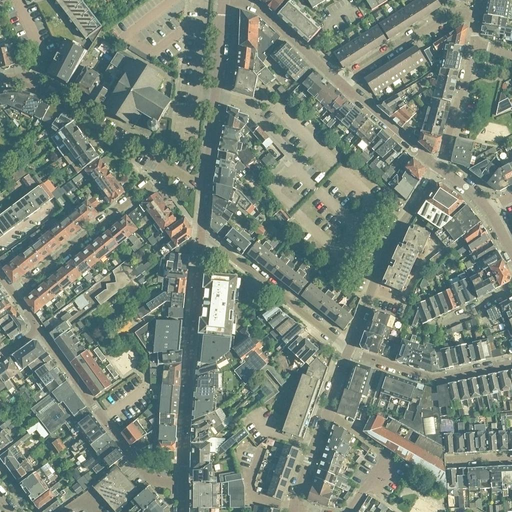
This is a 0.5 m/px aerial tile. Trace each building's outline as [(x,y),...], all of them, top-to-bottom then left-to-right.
[(81,0),(68,0),(63,4),(69,13),(83,2),(81,0)] [(274,13),(285,0),(269,0),(266,5),(270,9),(274,13)] [(321,3),(319,0),(302,0),(303,0),(307,0),(313,9),(321,3)] [(387,1),(386,0),(365,0),(372,10),(387,1)] [(432,12),(424,0),(416,0),(413,2),(423,18),(432,12)] [(441,6),(436,0),(424,0),(432,12),(441,6)] [(511,2),(507,1),(501,0),(486,0),(487,0),(486,6),(504,9),(507,10),(509,10),(511,2)] [(306,15),(298,8),(291,1),(277,15),(285,22),(292,29),(306,15)] [(83,2),(69,13),(76,21),(90,11),(83,2)] [(423,18),(413,2),(405,7),(415,23),(423,18)] [(507,19),(507,16),(508,16),(509,10),(507,10),(504,9),(486,6),(484,12),(484,15),(507,19)] [(415,23),(405,7),(396,13),(406,29),(415,23)] [(255,55),(263,64),(268,55),(277,41),(280,36),(272,29),(259,17),(240,9),(240,10),(239,28),(239,46),(256,52),(255,54),(255,55)] [(90,11),(76,21),(82,30),(96,19),(90,11)] [(406,29),(396,13),(387,18),(397,34),(406,29)] [(308,43),(321,29),(313,21),(306,15),(292,29),(300,36),(308,43)] [(505,27),(507,19),(484,15),(483,17),(484,17),(483,24),(505,27)] [(397,34),(387,18),(379,24),(389,40),(397,34)] [(92,43),(93,44),(103,28),(96,19),(82,30),(88,37),(91,42),(92,43)] [(11,26),(15,35),(27,30),(23,21),(11,26)] [(481,34),(487,35),(488,38),(491,38),(492,36),(498,37),(499,31),(510,33),(509,35),(511,35),(511,28),(505,27),(483,24),(481,34)] [(386,41),(376,25),(368,31),(378,47),(386,41)] [(464,46),(468,28),(463,25),(431,46),(435,51),(436,50),(437,51),(443,47),(443,46),(447,45),(447,44),(464,46)] [(378,47),(368,31),(359,37),(369,52),(378,47)] [(369,52),(359,37),(350,42),(360,58),(369,52)] [(87,52),(86,52),(65,41),(59,51),(58,54),(58,53),(54,61),(54,62),(48,73),(67,83),(71,78),(87,52)] [(310,68),(295,53),(296,53),(285,42),(271,56),(288,73),(287,73),(296,82),(310,68)] [(360,58),(350,42),(342,48),(352,63),(360,58)] [(14,51),(13,44),(5,46),(5,44),(0,44),(0,68),(1,68),(2,68),(4,70),(8,69),(9,66),(11,65),(15,65),(12,51),(14,51)] [(461,54),(464,46),(447,44),(447,45),(443,46),(443,47),(442,51),(461,54)] [(254,72),(258,77),(265,86),(275,78),(263,64),(255,55),(255,54),(256,52),(239,46),(239,48),(237,57),(236,67),(254,72)] [(426,61),(421,53),(416,46),(407,51),(417,67),(426,61)] [(352,63),(342,48),(333,53),(343,69),(352,63)] [(436,62),(428,48),(424,51),(431,64),(436,62)] [(417,67),(407,51),(399,57),(409,73),(417,67)] [(438,61),(442,60),(459,63),(461,54),(442,51),(440,51),(439,54),(440,54),(438,61)] [(156,91),(162,81),(157,77),(159,74),(137,60),(135,64),(117,53),(102,78),(89,100),(101,107),(103,104),(108,107),(106,111),(127,124),(130,120),(135,124),(142,113),(143,114),(143,115),(144,116),(144,115),(150,118),(149,119),(150,119),(151,119),(152,119),(150,121),(150,122),(148,125),(149,129),(152,131),(156,130),(159,127),(158,123),(162,116),(163,117),(168,108),(167,107),(171,101),(171,100),(170,99),(170,100),(164,97),(165,96),(163,95),(163,96),(158,93),(159,92),(158,92),(157,92),(156,91)] [(409,73),(399,57),(390,62),(400,78),(409,73)] [(439,64),(438,67),(458,71),(459,63),(442,60),(441,64),(439,64)] [(400,78),(390,62),(382,68),(392,84),(400,78)] [(89,100),(102,78),(86,67),(83,72),(80,71),(74,79),(77,81),(74,86),(82,91),(80,95),(89,100)] [(253,98),(258,77),(254,72),(236,67),(236,68),(231,92),(253,98)] [(458,71),(438,67),(437,71),(439,72),(438,75),(456,79),(458,71)] [(392,84),(382,68),(373,73),(383,89),(392,84)] [(304,96),(321,77),(314,71),(303,84),(306,88),(301,93),(304,96)] [(383,89),(373,73),(364,79),(374,95),(383,89)] [(431,81),(436,82),(454,86),(456,79),(438,75),(437,80),(432,79),(431,81)] [(314,97),(328,83),(321,77),(304,96),(300,100),(303,103),(307,98),(311,94),(314,97)] [(435,90),(452,94),(454,86),(436,82),(435,90)] [(316,109),(335,89),(328,83),(314,97),(318,101),(314,106),(316,109)] [(286,91),(281,86),(277,89),(282,95),(286,91)] [(328,110),(341,95),(335,89),(316,109),(319,111),(324,107),(328,110)] [(432,97),(433,97),(450,101),(452,94),(435,90),(434,93),(431,89),(428,90),(432,97)] [(433,99),(433,97),(432,97),(428,90),(427,90),(423,92),(428,101),(430,101),(428,107),(431,108),(448,112),(450,103),(433,99)] [(400,100),(401,100),(404,98),(405,97),(403,94),(401,91),(378,106),(385,112),(400,100)] [(11,106),(17,95),(17,92),(13,92),(12,92),(0,93),(0,105),(8,116),(11,109),(10,109),(11,106)] [(21,114),(31,95),(24,93),(20,92),(17,92),(17,95),(11,106),(10,109),(11,109),(8,116),(9,118),(11,110),(13,110),(13,112),(21,115),(21,114)] [(33,116),(42,100),(36,97),(31,95),(21,114),(25,115),(24,117),(31,120),(33,116)] [(326,126),(348,101),(341,95),(328,110),(332,113),(328,118),(327,117),(322,122),(326,126)] [(405,106),(406,105),(408,104),(404,98),(401,100),(400,100),(385,112),(390,117),(405,106)] [(40,125),(50,105),(42,100),(33,116),(37,119),(34,125),(37,127),(40,125)] [(341,122),(355,107),(348,101),(326,126),(329,128),(337,119),(341,122)] [(509,106),(504,105),(498,104),(498,105),(497,110),(496,116),(508,110),(509,106)] [(59,120),(63,113),(50,105),(40,125),(45,128),(47,124),(53,127),(57,119),(59,120)] [(415,114),(411,111),(406,105),(405,106),(390,117),(402,127),(407,122),(412,117),(415,114)] [(259,127),(248,116),(239,113),(239,110),(228,106),(227,113),(243,122),(246,124),(252,130),(266,148),(273,143),(259,127)] [(446,121),(448,112),(431,108),(428,107),(424,106),(422,112),(420,111),(419,114),(446,121)] [(347,128),(361,112),(355,107),(341,122),(345,126),(341,130),(344,132),(347,128)] [(354,134),(369,119),(361,112),(347,128),(351,132),(344,140),(348,143),(353,136),(355,135),(354,134)] [(58,133),(72,122),(75,120),(63,113),(59,120),(57,119),(53,127),(51,130),(49,128),(43,132),(47,136),(53,131),(58,133)] [(246,124),(243,122),(227,113),(224,126),(241,129),(241,130),(245,135),(252,130),(246,124)] [(444,130),(446,121),(419,114),(419,117),(425,119),(424,124),(443,129),(444,130)] [(354,134),(355,135),(358,138),(350,148),(353,151),(356,147),(361,141),(375,125),(369,119),(354,134)] [(58,146),(79,131),(77,127),(76,128),(72,122),(58,133),(52,137),(58,146)] [(416,130),(407,122),(402,127),(414,138),(414,136),(415,131),(416,130)] [(441,138),(443,129),(424,124),(422,129),(416,128),(416,129),(416,130),(415,131),(441,138)] [(368,147),(382,131),(375,125),(361,141),(368,147)] [(245,135),(241,130),(241,129),(224,126),(221,139),(239,142),(242,142),(244,142),(245,137),(246,136),(245,135)] [(64,155),(65,155),(85,140),(81,134),(82,134),(79,131),(58,146),(58,149),(62,155),(64,155)] [(376,152),(391,138),(389,137),(389,138),(384,133),(382,131),(368,147),(360,157),(367,163),(372,157),(368,153),(372,149),(376,152)] [(437,154),(441,138),(415,131),(414,136),(420,137),(419,142),(433,155),(437,154)] [(372,169),(397,144),(395,143),(391,139),(391,138),(376,152),(376,153),(374,155),(377,158),(369,167),(372,169)] [(219,151),(236,154),(236,153),(238,154),(242,159),(247,165),(252,161),(251,160),(255,157),(244,143),(242,143),(242,142),(239,142),(221,139),(219,151)] [(486,150),(487,146),(482,145),(457,139),(455,147),(464,149),(472,151),(473,147),(481,149),(486,150)] [(71,164),(93,148),(90,145),(89,146),(85,140),(65,155),(71,164)] [(397,144),(372,169),(375,173),(379,176),(383,171),(379,168),(386,161),(389,164),(404,150),(399,146),(397,144)] [(460,165),(464,149),(455,147),(451,163),(460,165)] [(83,169),(99,158),(94,152),(95,152),(93,148),(71,164),(73,168),(79,164),(83,169)] [(487,158),(496,153),(494,148),(484,153),(484,154),(487,158)] [(475,152),(472,151),(464,149),(460,165),(463,166),(468,169),(469,168),(472,157),(474,158),(475,152)] [(240,161),(242,159),(238,154),(236,153),(236,154),(219,151),(219,152),(218,159),(234,164),(235,161),(239,161),(240,161)] [(487,158),(486,159),(486,160),(469,170),(479,178),(492,162),(495,158),(494,157),(501,153),(500,151),(496,153),(487,158)] [(425,168),(405,152),(397,159),(403,165),(407,168),(407,169),(419,181),(425,172),(425,168)] [(270,169),(277,163),(269,154),(261,161),(269,170),(270,169)] [(487,158),(484,154),(475,159),(477,161),(473,163),(474,165),(486,159),(487,158)] [(30,166),(23,157),(19,160),(26,169),(30,166)] [(249,171),(240,161),(239,161),(235,161),(234,164),(218,159),(216,167),(233,171),(235,173),(235,174),(241,181),(241,180),(243,179),(242,177),(249,171)] [(94,181),(108,170),(107,169),(108,167),(106,165),(104,165),(103,163),(103,164),(100,160),(85,171),(88,175),(89,174),(94,181)] [(511,184),(511,171),(505,160),(504,160),(505,161),(503,162),(504,163),(503,163),(505,167),(501,169),(504,175),(503,175),(509,186),(511,184)] [(492,162),(479,178),(487,184),(498,169),(493,165),(493,163),(492,162)] [(419,181),(407,169),(407,168),(403,165),(401,168),(405,171),(403,175),(401,174),(400,175),(415,189),(419,181)] [(235,173),(233,171),(216,167),(215,174),(234,179),(235,180),(244,188),(248,193),(251,191),(241,180),(241,181),(235,174),(235,173)] [(386,183),(396,172),(391,167),(381,178),(386,183)] [(509,186),(503,175),(504,175),(501,169),(498,170),(498,169),(487,184),(496,191),(497,191),(499,191),(500,191),(507,187),(506,187),(508,186),(508,187),(509,186)] [(115,181),(113,178),(112,176),(113,174),(111,172),(109,172),(108,170),(94,181),(99,187),(97,188),(100,192),(115,181)] [(264,174),(262,173),(260,170),(254,175),(259,179),(260,178),(264,174)] [(75,183),(82,177),(80,174),(72,180),(75,183)] [(234,179),(215,174),(215,179),(214,184),(234,188),(238,190),(241,192),(260,215),(267,209),(261,201),(257,204),(248,193),(244,188),(235,180),(234,179)] [(413,191),(397,175),(388,184),(407,200),(407,201),(413,191)] [(42,183),(36,176),(35,177),(33,178),(38,186),(42,183)] [(54,191),(47,181),(44,184),(51,193),(54,191)] [(67,184),(73,192),(77,189),(70,181),(67,184)] [(110,203),(124,193),(122,191),(123,189),(121,186),(119,187),(115,181),(100,192),(104,197),(105,196),(110,203)] [(51,193),(44,184),(0,215),(0,237),(54,198),(55,197),(51,193)] [(241,192),(238,190),(234,188),(214,184),(214,195),(219,196),(228,201),(228,202),(232,204),(236,207),(238,204),(249,213),(249,214),(255,220),(256,219),(260,215),(241,192)] [(464,202),(460,197),(441,184),(437,185),(432,192),(444,199),(440,206),(451,213),(464,202)] [(65,194),(59,187),(54,191),(51,193),(55,197),(57,200),(65,194)] [(451,213),(440,206),(444,199),(432,192),(426,201),(452,218),(454,216),(451,213)] [(163,203),(159,198),(160,196),(159,195),(157,195),(156,193),(139,206),(143,211),(144,212),(146,211),(149,214),(163,203)] [(232,204),(228,202),(228,201),(219,196),(214,195),(213,202),(215,202),(233,213),(235,215),(238,210),(247,216),(249,214),(249,213),(238,204),(236,207),(232,204)] [(94,197),(87,203),(93,209),(99,204),(94,197)] [(434,233),(452,218),(426,201),(418,214),(426,220),(424,222),(434,233)] [(93,209),(87,203),(87,202),(86,202),(81,206),(80,205),(76,208),(87,222),(92,218),(93,218),(95,216),(95,215),(97,214),(93,209)] [(212,211),(227,223),(233,213),(215,202),(213,202),(213,205),(212,211)] [(157,223),(170,212),(169,211),(170,209),(168,207),(166,207),(165,206),(163,203),(149,214),(140,221),(143,224),(146,222),(153,217),(157,222),(157,223)] [(453,243),(481,221),(467,205),(454,216),(452,218),(434,233),(446,248),(453,243)] [(87,222),(76,208),(67,216),(68,217),(78,230),(80,228),(81,228),(83,226),(83,225),(87,222)] [(289,215),(283,208),(277,213),(285,223),(290,219),(291,219),(291,218),(290,217),(289,215)] [(142,219),(135,210),(129,215),(135,224),(142,219)] [(233,229),(227,223),(212,211),(210,226),(211,229),(217,234),(223,240),(233,229)] [(163,233),(177,222),(175,219),(175,218),(174,217),(175,216),(172,212),(171,213),(170,212),(157,223),(157,222),(153,225),(158,232),(160,230),(163,233)] [(285,223),(277,213),(272,217),(281,226),(285,223)] [(131,234),(137,230),(126,216),(124,218),(123,218),(121,220),(121,221),(117,224),(128,239),(128,238),(133,245),(137,250),(142,246),(134,236),(133,237),(131,234)] [(78,230),(68,217),(63,221),(62,220),(58,223),(69,237),(74,233),(77,231),(77,230),(78,230)] [(172,240),(191,226),(187,220),(185,217),(177,222),(163,233),(156,238),(158,242),(168,235),(172,240)] [(460,249),(486,231),(485,229),(485,228),(484,229),(481,223),(481,222),(481,221),(463,235),(465,239),(461,242),(462,245),(459,247),(460,249)] [(69,237),(58,223),(54,226),(55,227),(49,232),(59,245),(61,243),(62,243),(64,241),(65,240),(69,237)] [(128,239),(117,224),(112,228),(111,228),(109,230),(109,231),(107,232),(118,245),(124,240),(125,241),(128,239)] [(419,261),(416,259),(419,253),(422,254),(431,234),(411,225),(402,245),(399,243),(382,283),(401,292),(405,285),(408,286),(410,281),(407,279),(410,272),(413,265),(416,266),(419,261)] [(169,255),(192,237),(192,229),(191,226),(172,240),(172,241),(171,242),(159,250),(164,257),(162,258),(163,259),(169,255)] [(255,232),(261,237),(267,231),(261,226),(255,232)] [(246,240),(233,229),(223,240),(242,255),(251,244),(246,240)] [(59,245),(49,232),(44,236),(39,230),(35,233),(50,252),(55,248),(56,248),(58,246),(59,245)] [(253,231),(246,240),(251,244),(258,236),(253,231)] [(279,231),(275,236),(281,241),(285,236),(279,231)] [(472,253),(491,241),(491,240),(487,234),(488,234),(487,233),(486,232),(486,231),(460,249),(458,251),(460,254),(469,248),(472,253)] [(118,245),(107,232),(106,233),(105,233),(103,235),(102,236),(98,239),(110,254),(114,250),(113,249),(118,245)] [(50,252),(35,233),(29,237),(34,243),(36,241),(37,242),(31,247),(41,260),(43,258),(44,258),(46,256),(46,255),(50,252)] [(189,256),(192,237),(169,255),(189,256)] [(110,254),(98,239),(93,243),(91,245),(90,246),(89,247),(99,260),(105,255),(106,256),(110,254)] [(479,261),(497,250),(491,241),(472,253),(471,254),(473,258),(467,261),(467,262),(464,264),(467,269),(476,263),(479,261)] [(256,261),(269,244),(266,242),(262,246),(257,242),(247,254),(256,261)] [(264,267),(274,256),(269,252),(272,247),(273,245),(270,243),(269,244),(256,261),(264,267)] [(453,243),(446,248),(449,251),(456,246),(453,243)] [(41,260),(31,247),(26,251),(25,250),(21,253),(32,267),(37,263),(38,263),(40,261),(40,260),(41,260)] [(99,260),(89,247),(87,248),(85,250),(84,251),(80,254),(91,269),(96,265),(95,264),(99,260)] [(434,265),(449,253),(445,247),(429,260),(434,265)] [(484,270),(502,260),(497,250),(479,261),(481,265),(484,270)] [(32,267),(21,253),(18,256),(18,257),(12,262),(22,275),(25,273),(26,273),(28,271),(28,270),(32,267)] [(91,269),(80,254),(75,258),(74,259),(72,260),(72,261),(71,262),(81,275),(84,279),(90,274),(88,271),(91,269)] [(189,256),(169,255),(163,259),(165,261),(164,262),(188,264),(189,256)] [(273,274),(286,258),(283,255),(279,260),(274,256),(264,267),(273,274)] [(281,281),(291,269),(286,265),(292,257),(289,255),(286,258),(273,274),(281,281)] [(445,267),(455,259),(452,255),(442,263),(445,267)] [(135,270),(127,260),(111,273),(115,278),(116,285),(106,286),(106,291),(105,291),(95,299),(100,306),(126,286),(136,279),(140,276),(139,276),(135,270)] [(490,278),(507,269),(502,260),(484,270),(488,275),(489,275),(490,278)] [(22,275),(12,262),(7,266),(7,265),(2,268),(13,283),(19,278),(20,278),(21,276),(22,275)] [(81,275),(71,262),(69,263),(68,263),(66,265),(66,266),(61,269),(73,284),(77,280),(76,279),(81,275)] [(187,272),(188,264),(164,262),(164,268),(164,269),(187,272)] [(483,271),(484,270),(481,265),(478,267),(476,263),(467,269),(465,270),(469,278),(473,276),(471,271),(476,268),(479,273),(483,271)] [(147,270),(142,264),(135,270),(139,276),(147,270)] [(290,288),(303,271),(299,268),(296,273),(291,269),(281,281),(290,288)] [(73,284),(61,269),(57,273),(56,273),(54,275),(54,276),(52,277),(62,290),(68,285),(69,287),(73,284)] [(186,281),(187,272),(164,269),(156,275),(157,279),(186,281)] [(509,282),(511,276),(507,269),(490,278),(489,279),(495,289),(509,282)] [(298,295),(308,283),(302,279),(306,274),(303,271),(290,288),(298,295)] [(479,273),(473,276),(469,278),(475,288),(478,298),(493,290),(487,280),(483,271),(479,273)] [(310,303),(319,291),(314,287),(323,276),(319,273),(311,284),(301,296),(310,303)] [(476,300),(467,279),(465,273),(458,276),(456,277),(467,304),(476,300)] [(142,274),(140,276),(136,279),(141,284),(146,280),(142,274)] [(233,316),(237,277),(205,274),(205,275),(204,287),(204,288),(205,289),(204,300),(204,304),(203,308),(204,308),(203,319),(201,319),(201,320),(200,332),(199,332),(199,333),(200,334),(231,336),(231,334),(235,334),(237,316),(233,316)] [(62,290),(52,277),(51,278),(50,278),(48,280),(47,281),(43,284),(54,299),(59,295),(57,294),(62,290)] [(467,304),(456,277),(448,281),(458,307),(467,304)] [(141,284),(136,279),(126,286),(128,289),(130,292),(137,287),(140,284),(141,284)] [(186,287),(186,281),(157,279),(157,283),(162,283),(162,285),(186,287)] [(261,291),(247,279),(244,283),(245,286),(255,294),(258,294),(261,291)] [(458,307),(448,281),(444,283),(447,291),(442,293),(450,311),(458,307)] [(54,299),(43,284),(38,288),(37,288),(35,290),(35,291),(34,292),(44,305),(50,300),(51,302),(54,299)] [(185,294),(186,287),(162,285),(161,291),(156,295),(155,293),(151,295),(154,300),(165,292),(185,294)] [(347,289),(343,294),(349,299),(353,294),(347,289)] [(318,309),(331,293),(328,290),(324,295),(319,291),(310,303),(318,309)] [(441,315),(450,311),(442,293),(437,295),(435,291),(432,293),(441,315)] [(44,305),(34,292),(32,293),(29,295),(29,296),(24,300),(42,322),(45,319),(41,315),(42,314),(39,311),(41,309),(40,308),(44,305)] [(184,303),(185,294),(165,292),(154,300),(147,305),(135,313),(141,320),(164,304),(163,309),(166,309),(170,309),(183,309),(184,303)] [(327,316),(336,304),(331,300),(335,296),(331,293),(318,309),(327,316)] [(432,319),(441,315),(432,293),(428,295),(430,299),(425,301),(432,319)] [(432,319),(425,301),(423,294),(419,296),(421,303),(414,306),(420,317),(423,323),(432,319)] [(78,313),(88,306),(82,296),(71,303),(78,313)] [(503,312),(505,311),(511,307),(511,297),(486,312),(489,318),(498,315),(498,316),(503,313),(503,312)] [(0,315),(11,307),(6,300),(0,304),(0,315)] [(135,313),(147,305),(143,300),(132,308),(135,313)] [(267,322),(281,311),(272,304),(257,317),(263,325),(267,321),(267,322)] [(335,323),(348,306),(345,304),(341,308),(336,304),(327,316),(335,323)] [(344,330),(353,318),(348,314),(352,309),(348,306),(335,323),(344,330)] [(416,326),(420,317),(414,306),(407,324),(416,328),(417,326),(416,326)] [(0,315),(0,324),(1,325),(3,324),(17,314),(11,307),(0,315)] [(511,318),(511,307),(505,311),(507,315),(501,318),(503,322),(511,318)] [(182,318),(183,309),(170,309),(166,309),(166,317),(169,317),(172,318),(182,318)] [(390,316),(390,315),(373,309),(369,320),(387,327),(391,317),(390,316)] [(268,334),(269,333),(289,317),(281,311),(267,322),(271,326),(265,331),(268,334)] [(55,341),(70,328),(72,326),(68,321),(72,318),(69,313),(61,319),(64,323),(54,330),(47,321),(42,324),(50,334),(55,341)] [(0,335),(0,336),(22,321),(17,314),(3,324),(1,325),(3,329),(0,330),(0,335)] [(270,333),(277,342),(280,339),(297,324),(289,317),(269,333),(268,334),(268,335),(270,333)] [(180,336),(181,328),(181,326),(181,322),(157,320),(155,318),(135,333),(138,337),(180,336)] [(504,327),(511,324),(511,326),(511,318),(503,322),(504,324),(503,324),(504,327)] [(387,339),(391,328),(387,327),(369,320),(365,332),(383,338),(383,337),(387,339)] [(17,334),(22,331),(21,331),(25,328),(25,326),(22,321),(0,336),(2,339),(8,335),(10,339),(17,334)] [(81,321),(76,324),(80,329),(85,326),(81,321)] [(297,324),(280,339),(284,342),(276,350),(279,353),(304,330),(297,324)] [(462,331),(461,324),(451,329),(452,333),(462,331)] [(246,326),(240,331),(246,338),(252,334),(246,326)] [(60,348),(76,336),(74,334),(74,335),(71,330),(70,328),(55,341),(60,348)] [(383,338),(365,332),(360,346),(362,349),(381,355),(384,346),(381,345),(383,338)] [(196,378),(213,374),(218,372),(228,365),(239,357),(244,363),(245,362),(251,369),(253,367),(258,373),(262,370),(269,363),(271,362),(255,345),(258,342),(252,334),(246,338),(230,351),(214,363),(197,368),(197,369),(196,378)] [(230,351),(231,336),(200,334),(198,352),(197,368),(214,363),(230,351)] [(65,355),(81,343),(80,342),(79,342),(76,338),(77,337),(76,336),(60,348),(65,355)] [(180,348),(180,336),(138,337),(149,354),(179,351),(180,348)] [(314,354),(318,350),(317,349),(318,346),(315,343),(312,344),(305,338),(304,340),(300,336),(287,348),(297,357),(294,360),(301,366),(300,367),(300,368),(301,368),(302,367),(306,363),(314,354)] [(490,350),(488,344),(487,339),(476,342),(480,361),(485,360),(484,359),(491,357),(490,350)] [(407,364),(407,363),(414,344),(403,340),(402,344),(400,350),(397,356),(396,360),(407,364)] [(12,361),(20,372),(29,365),(46,353),(41,347),(42,347),(37,341),(33,341),(28,344),(29,345),(18,353),(17,352),(13,356),(18,362),(16,363),(14,359),(12,361)] [(418,367),(425,348),(426,344),(425,344),(425,342),(423,341),(423,346),(424,347),(414,344),(407,363),(418,367)] [(438,370),(434,351),(435,348),(435,347),(435,346),(426,343),(426,344),(425,344),(426,342),(425,342),(425,344),(426,344),(425,348),(418,367),(431,371),(431,372),(438,370)] [(449,368),(443,344),(444,344),(443,342),(439,344),(440,350),(435,351),(436,349),(435,348),(434,351),(438,370),(444,368),(444,369),(449,368)] [(480,361),(476,342),(465,344),(470,362),(476,361),(476,362),(480,361)] [(70,363),(87,351),(85,349),(84,349),(81,345),(82,345),(81,343),(65,355),(70,363)] [(459,365),(455,347),(449,348),(448,343),(444,344),(443,344),(449,368),(453,367),(453,366),(459,365)] [(470,362),(465,344),(455,347),(459,365),(470,363),(470,362)] [(93,351),(98,356),(102,353),(98,348),(93,351)] [(503,355),(502,349),(490,350),(491,357),(491,358),(503,355)] [(77,371),(94,359),(87,351),(70,363),(77,371)] [(164,365),(181,362),(182,351),(179,351),(149,354),(158,353),(159,365),(164,365)] [(31,375),(51,360),(46,353),(29,365),(32,370),(26,374),(28,378),(31,376),(31,375)] [(106,359),(102,353),(98,356),(102,362),(106,359)] [(303,439),(328,368),(319,359),(314,354),(306,363),(308,365),(309,366),(307,371),(305,370),(283,432),(282,434),(285,435),(292,437),(293,435),(303,439)] [(244,386),(257,375),(258,373),(253,367),(251,369),(245,362),(244,363),(239,357),(228,365),(218,372),(213,374),(196,378),(196,379),(195,388),(195,389),(226,391),(226,392),(226,393),(229,400),(244,386)] [(12,361),(10,358),(2,364),(2,363),(1,364),(11,378),(12,377),(14,375),(17,374),(21,379),(22,379),(23,380),(25,378),(20,372),(12,361)] [(94,359),(77,371),(83,380),(100,368),(94,359)] [(36,383),(56,367),(51,360),(31,375),(31,376),(35,381),(36,383)] [(269,363),(262,370),(258,373),(257,375),(264,384),(271,393),(266,396),(261,401),(264,404),(279,392),(263,373),(267,370),(281,386),(286,382),(272,366),(269,363)] [(11,378),(1,364),(0,364),(0,378),(8,391),(10,393),(12,395),(16,392),(13,388),(13,387),(8,380),(11,378)] [(106,367),(110,373),(114,370),(110,364),(106,367)] [(180,377),(181,364),(164,367),(164,370),(163,385),(180,386),(180,377)] [(362,395),(371,369),(357,364),(353,366),(345,389),(362,395)] [(41,390),(61,374),(56,367),(36,383),(39,387),(41,390)] [(89,388),(106,376),(100,368),(83,380),(89,388)] [(163,385),(164,370),(150,369),(150,384),(152,384),(163,385)] [(118,375),(114,370),(110,373),(114,378),(118,375)] [(511,396),(511,390),(508,371),(497,373),(501,392),(507,391),(509,398),(511,396)] [(389,402),(397,377),(385,373),(382,384),(379,391),(377,398),(389,402)] [(501,392),(497,373),(487,376),(491,394),(497,393),(499,400),(502,400),(501,392)] [(52,392),(66,381),(61,374),(41,390),(45,387),(49,391),(45,394),(41,390),(34,396),(32,397),(38,404),(51,394),(52,392)] [(95,397),(112,385),(106,376),(89,388),(95,397)] [(491,394),(487,376),(477,378),(481,397),(487,396),(491,414),(494,413),(494,409),(491,394)] [(254,393),(263,384),(256,377),(247,385),(254,393)] [(389,402),(398,405),(400,401),(406,380),(397,377),(389,402)] [(8,391),(0,378),(0,395),(0,397),(1,396),(0,394),(3,392),(4,394),(5,392),(8,391)] [(481,397),(477,378),(467,380),(471,399),(477,398),(479,410),(483,410),(481,397)] [(409,403),(416,383),(406,380),(400,401),(398,405),(408,408),(409,404),(409,403)] [(471,399),(467,380),(456,382),(461,401),(467,400),(468,407),(472,406),(470,399),(471,399)] [(39,421),(75,392),(66,381),(52,392),(51,394),(38,404),(30,410),(39,421)] [(461,401),(456,382),(446,385),(450,404),(457,402),(460,418),(464,417),(461,401)] [(417,410),(425,386),(416,383),(409,403),(417,406),(417,410)] [(264,384),(259,388),(266,396),(271,393),(264,384)] [(179,399),(180,386),(163,385),(162,392),(162,398),(179,399)] [(450,404),(448,392),(446,385),(436,387),(438,392),(442,421),(453,419),(454,419),(450,404)] [(444,452),(442,421),(438,392),(433,392),(432,388),(430,388),(425,386),(417,410),(416,413),(414,421),(405,419),(404,419),(407,410),(408,408),(398,405),(389,402),(377,398),(374,409),(363,432),(413,466),(447,489),(444,454),(444,452)] [(28,389),(24,392),(29,399),(32,397),(34,396),(28,389)] [(222,404),(222,395),(223,395),(223,393),(226,393),(226,392),(226,391),(195,389),(195,392),(195,393),(194,400),(194,401),(194,402),(222,404)] [(359,403),(362,395),(345,389),(342,397),(359,403)] [(24,392),(20,396),(25,403),(29,399),(24,392)] [(74,417),(86,407),(75,392),(39,421),(50,435),(54,432),(60,427),(66,423),(74,417)] [(12,396),(4,402),(7,405),(15,399),(12,396)] [(359,403),(342,397),(340,405),(357,411),(357,410),(357,411),(359,404),(359,403)] [(177,415),(179,399),(162,398),(161,413),(177,415)] [(222,406),(222,404),(194,402),(192,421),(215,412),(215,411),(222,406)] [(354,419),(357,411),(340,405),(337,413),(341,415),(354,419)] [(77,425),(91,414),(86,407),(74,417),(66,423),(68,426),(75,422),(76,423),(77,425)] [(414,421),(416,413),(407,410),(404,419),(405,419),(414,421)] [(223,425),(222,424),(223,423),(222,423),(215,412),(192,421),(192,434),(205,435),(215,427),(216,428),(219,426),(220,427),(223,425)] [(176,426),(177,419),(177,415),(161,413),(160,418),(154,418),(154,425),(156,428),(160,426),(176,427),(176,426),(177,426),(176,426)] [(506,413),(501,414),(502,432),(497,433),(498,451),(509,451),(508,432),(507,419),(507,414),(506,413)] [(82,433),(85,436),(99,425),(91,414),(77,425),(69,431),(75,438),(82,433)] [(7,428),(13,423),(10,419),(0,425),(0,426),(3,431),(4,431),(4,430),(7,428)] [(131,445),(147,434),(136,419),(124,431),(122,433),(131,445)] [(455,454),(454,435),(453,419),(442,421),(444,452),(444,454),(455,454)] [(36,430),(42,426),(38,422),(26,431),(29,435),(36,430)] [(487,452),(486,433),(485,422),(480,422),(481,433),(475,434),(477,452),(476,453),(487,452)] [(10,431),(16,427),(13,423),(7,428),(10,431)] [(354,436),(346,431),(347,430),(343,428),(343,429),(334,423),(332,428),(351,441),(354,436)] [(466,453),(465,434),(464,434),(463,423),(457,423),(458,435),(454,435),(455,454),(465,453),(466,453)] [(498,451),(497,433),(496,423),(492,423),(492,433),(486,433),(487,452),(498,452),(498,451)] [(477,452),(475,434),(475,431),(474,424),(469,425),(469,434),(465,434),(466,453),(476,453),(477,452)] [(99,425),(85,436),(71,447),(76,453),(79,450),(77,448),(87,440),(91,445),(106,433),(99,425)] [(216,428),(215,427),(205,435),(192,434),(191,443),(206,444),(214,438),(212,438),(225,428),(223,425),(220,427),(219,426),(216,428)] [(175,443),(176,427),(160,426),(156,428),(153,430),(154,434),(160,430),(159,441),(159,442),(175,443)] [(225,452),(236,442),(238,444),(249,435),(244,427),(225,443),(219,448),(219,449),(219,452),(217,452),(217,454),(215,454),(191,453),(191,471),(196,472),(210,464),(210,462),(215,462),(216,461),(217,461),(218,460),(218,459),(218,458),(218,457),(225,452)] [(351,441),(332,428),(331,432),(331,434),(348,445),(351,441)] [(0,450),(12,442),(4,431),(3,431),(0,433),(0,450)] [(29,455),(24,459),(16,447),(30,437),(29,435),(26,431),(12,442),(0,450),(0,451),(2,455),(0,456),(0,463),(2,467),(5,465),(11,472),(30,457),(29,455)] [(59,439),(54,432),(50,435),(55,442),(59,439)] [(92,453),(94,456),(112,441),(106,433),(91,445),(95,450),(91,453),(92,453)] [(147,434),(131,445),(135,451),(147,446),(149,445),(147,439),(149,437),(147,434)] [(356,450),(348,445),(331,434),(330,436),(329,437),(330,437),(327,446),(344,457),(344,458),(348,451),(353,454),(354,453),(358,455),(359,453),(355,450),(356,450)] [(219,448),(225,443),(225,439),(214,438),(206,444),(191,443),(191,453),(215,454),(217,454),(217,452),(215,452),(215,448),(219,449),(219,448)] [(55,442),(61,452),(66,448),(59,439),(55,442)] [(102,461),(118,449),(112,441),(94,456),(87,461),(82,464),(82,465),(85,468),(99,458),(102,461)] [(175,451),(175,443),(159,442),(159,441),(153,443),(153,444),(150,445),(149,445),(147,446),(150,453),(152,453),(170,451),(174,451),(175,451)] [(57,455),(61,452),(55,442),(50,445),(57,455)] [(296,460),(299,449),(285,444),(283,451),(277,449),(276,453),(296,460)] [(341,467),(344,457),(327,446),(321,461),(340,469),(344,471),(345,469),(341,467)] [(108,469),(124,456),(118,449),(102,461),(92,469),(95,474),(105,466),(108,469)] [(292,470),(296,460),(276,453),(274,457),(280,459),(278,465),(292,470)] [(87,461),(81,454),(77,458),(82,464),(87,461)] [(18,482),(33,470),(29,465),(30,462),(32,460),(30,457),(11,472),(18,482)] [(339,473),(340,469),(321,461),(319,468),(337,477),(342,479),(347,481),(349,477),(343,475),(339,473)] [(209,479),(210,472),(212,472),(211,464),(210,464),(196,472),(191,471),(191,476),(190,476),(190,483),(206,484),(207,487),(216,484),(216,478),(209,479)] [(26,493),(52,474),(54,472),(51,468),(48,469),(45,465),(36,472),(19,484),(26,493)] [(121,470),(116,465),(92,487),(114,511),(119,511),(141,493),(136,487),(135,488),(130,483),(120,471),(121,470)] [(288,480),(292,470),(278,465),(276,471),(270,469),(269,473),(288,480)] [(503,497),(508,496),(507,490),(511,489),(511,466),(501,467),(503,492),(503,497)] [(503,492),(501,467),(490,468),(492,489),(500,488),(501,492),(503,492)] [(334,485),(337,477),(319,468),(316,477),(325,481),(334,485)] [(463,489),(469,489),(468,469),(468,468),(457,469),(459,496),(459,508),(464,508),(464,496),(463,496),(463,489)] [(492,489),(490,468),(480,469),(481,493),(482,493),(482,489),(492,489)] [(459,496),(457,469),(445,470),(447,490),(453,490),(454,497),(459,496)] [(481,493),(480,469),(468,469),(469,489),(470,492),(476,492),(476,494),(480,493),(481,493)] [(76,481),(81,478),(75,470),(71,473),(76,481)] [(285,490),(288,480),(269,473),(265,483),(271,485),(285,490)] [(33,502),(49,489),(46,485),(51,482),(49,479),(53,476),(52,474),(26,493),(33,502)] [(238,475),(216,478),(216,484),(222,483),(228,482),(239,480),(238,475)] [(84,476),(80,478),(77,481),(78,483),(84,490),(86,492),(92,487),(84,476)] [(321,492),(325,481),(316,477),(313,486),(312,486),(311,489),(321,492)] [(347,481),(342,479),(337,477),(334,485),(340,487),(342,482),(347,484),(348,481),(347,481)] [(332,493),(334,486),(334,485),(325,481),(321,492),(331,496),(332,493)] [(38,509),(59,494),(56,490),(61,486),(59,482),(49,489),(33,502),(38,509)] [(77,495),(84,490),(78,483),(72,488),(77,495)] [(222,497),(222,483),(216,484),(207,487),(206,484),(190,483),(190,496),(222,497)] [(281,501),(285,490),(271,485),(268,492),(263,490),(261,494),(267,496),(281,501)] [(144,511),(160,498),(155,493),(149,486),(131,502),(135,508),(130,511),(139,511),(142,510),(144,511)] [(317,504),(321,492),(311,489),(307,500),(317,504)] [(40,511),(51,511),(61,505),(58,501),(60,499),(63,497),(62,496),(65,494),(66,493),(63,490),(59,494),(38,509),(40,511)] [(327,507),(331,496),(321,492),(317,504),(327,507)] [(372,497),(369,495),(357,511),(363,511),(368,506),(367,505),(372,497)] [(222,508),(222,497),(190,496),(190,509),(208,509),(213,509),(218,509),(220,508),(222,508)] [(169,511),(169,509),(168,508),(169,508),(164,503),(160,498),(144,511),(169,511)] [(481,509),(481,500),(481,499),(478,499),(475,502),(475,503),(469,503),(469,508),(475,508),(478,508),(482,510),(481,509)]
